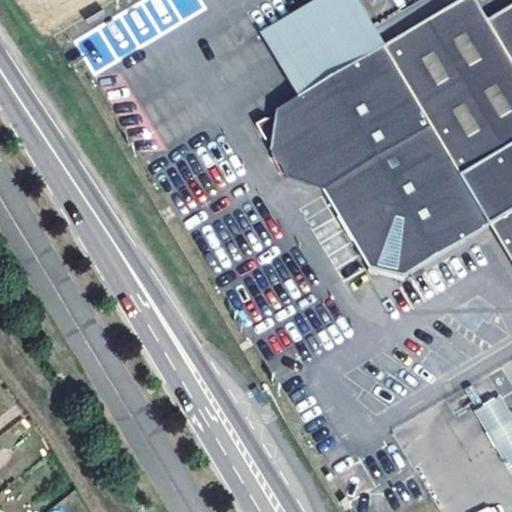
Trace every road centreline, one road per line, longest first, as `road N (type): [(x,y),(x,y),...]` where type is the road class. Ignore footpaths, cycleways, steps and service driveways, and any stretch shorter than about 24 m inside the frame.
road 1 (secondary): [(279,511),(0,71)]
road 2 (unknown): [(511,462),(483,478),(437,389)]
